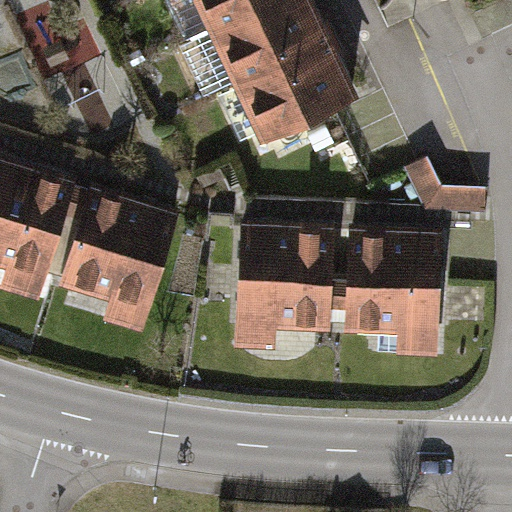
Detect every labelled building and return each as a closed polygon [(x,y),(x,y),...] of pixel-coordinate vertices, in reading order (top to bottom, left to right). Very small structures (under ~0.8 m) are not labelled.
[(192,0),(206,30),(271,0),(192,0)] [(271,0),(206,30),(231,83),(330,37),(313,0),(271,0)] [(231,83),(256,136),(355,90),(330,37),(231,83)] [(497,183),(451,183),(439,157),(416,168),(435,209),(496,210),(497,183)] [(81,186),(0,161),(0,262),(12,266),(3,296),(43,309),(51,282),(81,186)] [(139,336),(176,215),(81,186),(51,282),(110,300),(103,325),(139,336)] [(351,225),(240,218),(233,346),(279,349),(280,324),(345,327),(351,225)] [(450,282),(453,230),(351,225),(345,327),(399,330),(397,357),(446,360),(450,282)]
